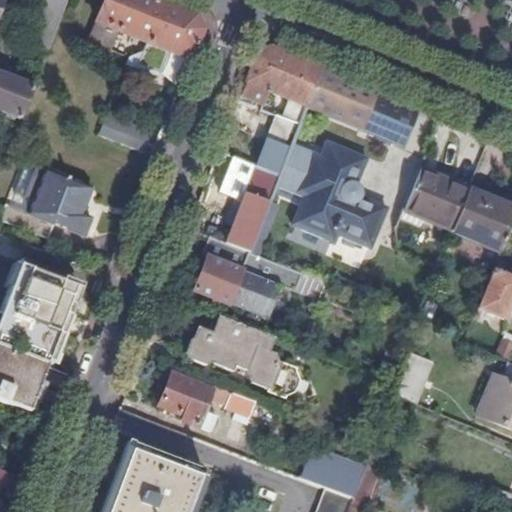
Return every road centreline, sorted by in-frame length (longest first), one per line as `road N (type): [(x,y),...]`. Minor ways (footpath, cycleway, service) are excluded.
road 1 (residential): [(44,511),(242,4)]
road 2 (tertiary): [(242,4),(511,116)]
